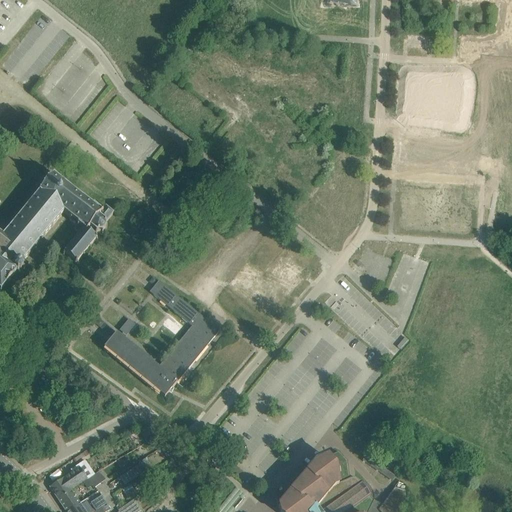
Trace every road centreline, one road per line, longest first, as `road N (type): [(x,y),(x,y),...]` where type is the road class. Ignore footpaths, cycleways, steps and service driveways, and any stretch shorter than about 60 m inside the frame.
road 1 (unclassified): [(144,412),(187,444),(339,264),(134,101),(94,45),(34,0)]
road 2 (unknown): [(275,213),(229,254),(207,288),(215,307),(270,347)]
road 3 (unclassified): [(0,308),(144,412)]
road 4 (unclassified): [(144,412),(16,478)]
